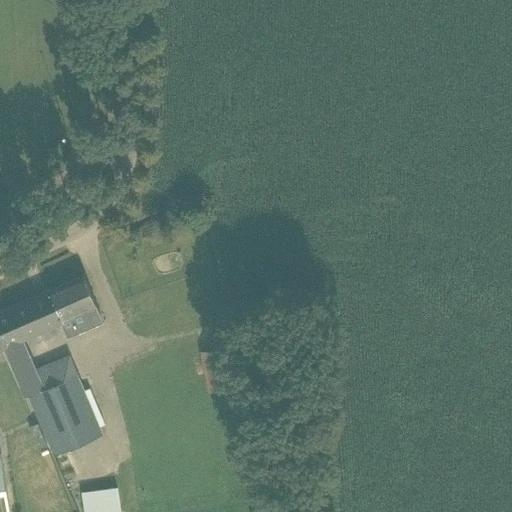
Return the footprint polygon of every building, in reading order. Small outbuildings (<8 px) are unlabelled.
[(82,275),(18,304),(31,334),(60,321),(65,333),(100,318),(95,306),(96,306),(82,275)] [(31,334),(18,304),(0,311),(0,347),(15,341),(24,362),(16,365),(54,457),(103,437),(68,356),(36,370),(22,338),(31,334)] [(199,352),(207,392),(226,388),(217,348),(199,352)] [(37,424),(29,427),(38,447),(45,444),(37,424)] [(0,511),(9,511),(0,450),(0,511)] [(80,493),(81,511),(119,511),(117,489),(80,493)]
